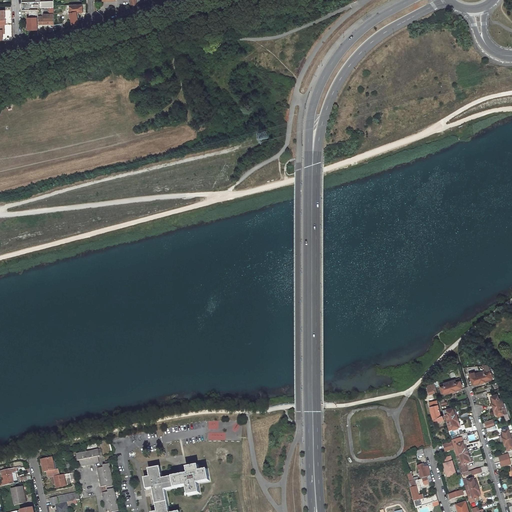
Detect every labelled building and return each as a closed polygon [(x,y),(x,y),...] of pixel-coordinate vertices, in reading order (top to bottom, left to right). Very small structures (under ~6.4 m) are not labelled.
[(77,12),(83,12),(83,4),(70,4),(73,25),(76,24),(76,23),(79,22),(77,12)] [(25,18),(26,31),(37,30),(36,10),(29,10),(29,17),(25,18)] [(475,386),(491,381),(490,380),(492,379),(489,368),(486,365),(483,366),(485,372),(475,375),(475,373),(469,375),(472,385),(475,384),(475,386)] [(444,393),(444,395),(460,390),(460,388),(462,388),(460,380),(440,386),(442,393),(444,393)] [(490,400),(495,416),(497,416),(498,418),(508,414),(505,404),(503,405),(501,400),(499,400),(497,396),(492,397),(492,399),(490,400)] [(439,420),(440,424),(446,422),(444,416),(440,417),(436,401),(429,403),(434,421),(439,420)] [(451,425),(453,430),(458,428),(458,426),(459,426),(455,410),(453,410),(452,408),(447,410),(448,415),(446,415),(449,426),(451,425)] [(219,429),(218,421),(207,421),(207,430),(219,429)] [(503,435),(501,435),(503,442),(511,439),(511,435),(509,435),(508,430),(502,432),(503,435)] [(511,439),(503,442),(506,450),(508,450),(508,453),(511,451),(511,439)] [(443,443),(445,450),(453,448),(451,441),(443,443)] [(464,446),(463,443),(455,446),(458,456),(467,453),(465,446),(464,446)] [(86,466),(86,464),(95,462),(95,464),(99,463),(98,456),(100,456),(100,457),(103,456),(101,449),(77,455),(78,461),(80,460),(81,466),(86,466)] [(467,453),(458,456),(456,456),(461,474),(462,474),(466,473),(467,472),(465,464),(469,463),(468,461),(470,461),(467,453)] [(443,463),(446,474),(450,473),(451,475),(456,474),(452,461),(451,461),(450,456),(442,458),(444,463),(443,463)] [(55,471),(53,458),(42,461),(44,473),(47,472),(48,479),(55,477),(59,476),(58,471),(55,471)] [(107,485),(108,491),(102,492),(103,497),(104,497),(106,507),(105,507),(106,511),(112,510),(112,511),(118,511),(109,461),(105,462),(106,464),(103,464),(103,467),(97,468),(98,472),(99,472),(101,482),(100,482),(101,487),(107,485)] [(23,462),(16,464),(18,472),(25,470),(23,462)] [(420,479),(427,477),(426,474),(424,468),(423,465),(418,466),(420,473),(418,473),(418,474),(420,474),(421,477),(419,477),(420,479)] [(169,511),(165,491),(187,487),(188,497),(200,494),(198,485),(209,482),(207,471),(200,472),(199,467),(187,469),(188,475),(163,480),(161,468),(149,470),(150,478),(145,478),(147,491),(153,490),(157,511),(169,511)] [(1,472),(2,477),(15,474),(14,473),(15,472),(15,469),(1,472)] [(418,477),(413,478),(412,472),(407,473),(410,483),(418,480),(418,477)] [(3,483),(0,484),(0,482),(0,487),(28,481),(27,477),(20,478),(21,481),(17,481),(16,474),(15,474),(2,477),(3,483)] [(66,486),(64,475),(59,476),(55,477),(57,488),(66,486)] [(416,508),(429,504),(428,498),(420,500),(419,496),(421,495),(420,490),(418,491),(417,487),(429,484),(427,477),(418,480),(410,483),(416,508)] [(473,479),(463,482),(466,492),(468,491),(478,488),(475,481),(474,481),(473,479)] [(23,495),(24,494),(25,494),(24,489),(23,490),(22,487),(12,490),(15,506),(24,504),(23,495)] [(472,495),(473,500),(479,499),(479,496),(480,496),(478,488),(468,491),(470,496),(472,495)] [(462,491),(462,489),(448,493),(450,498),(463,495),(462,491)] [(80,500),(79,493),(58,497),(60,504),(80,500)] [(50,499),(52,506),(59,505),(57,498),(50,499)] [(26,505),(4,511),(3,511),(15,511),(21,511),(33,508),(32,502),(26,504),(26,505)] [(468,511),(466,502),(457,505),(458,511),(468,511)]
